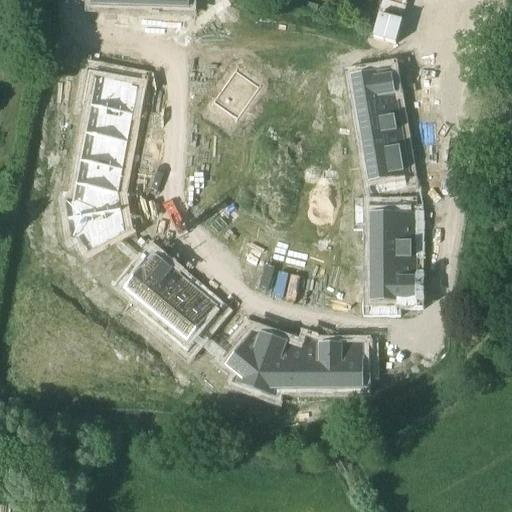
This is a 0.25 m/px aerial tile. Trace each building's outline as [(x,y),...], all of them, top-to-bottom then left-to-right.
[(60,0),(60,17),(68,17),(68,0),(60,0)] [(116,0),(116,8),(140,8),(140,0),(116,0)] [(140,0),(140,8),(163,9),(163,0),(140,0)] [(163,0),(163,9),(188,10),(188,0),(163,0)] [(347,61),(352,41),(319,33),(314,53),(347,61)] [(106,47),(106,39),(90,38),(90,47),(106,47)] [(138,49),(138,40),(123,39),(123,48),(138,49)] [(154,41),(138,40),(138,49),(153,49),(154,41)] [(171,50),(187,50),(187,42),(171,41),(171,50)] [(177,80),(177,60),(135,58),(134,69),(153,69),(152,79),(177,80)] [(264,82),(237,64),(207,107),(234,126),(264,82)] [(81,109),(90,111),(90,110),(133,118),(138,90),(132,88),(133,81),(88,72),(81,109)] [(390,73),(352,79),(356,107),(394,101),(390,73)] [(394,101),(356,107),(359,125),(397,119),(394,101)] [(90,111),(85,137),(127,145),(133,118),(90,110),(90,111)] [(397,119),(359,125),(362,143),(400,137),(397,119)] [(85,138),(80,165),(122,173),(127,145),(85,137),(85,138)] [(400,137),(362,143),(365,156),(402,150),(400,137)] [(402,150),(365,156),(371,192),(403,187),(401,179),(407,178),(402,150)] [(80,165),(76,188),(118,196),(122,173),(80,165)] [(73,204),(65,205),(68,223),(121,214),(118,196),(76,188),(73,204)] [(361,209),(361,224),(371,224),(371,241),(414,241),(414,217),(408,217),(408,208),(361,209)] [(121,214),(68,223),(71,241),(79,240),(87,255),(125,234),(121,214)] [(414,241),(371,241),(371,260),(414,260),(414,241)] [(145,259),(121,287),(145,306),(172,273),(153,258),(149,263),(145,259)] [(414,260),(371,260),(371,280),(414,279),(414,260)] [(145,306),(137,314),(153,326),(186,286),(172,273),(145,306)] [(74,307),(79,287),(39,276),(34,296),(74,307)] [(414,279),(371,280),(371,312),(393,312),(393,304),(414,304),(414,279)] [(186,286),(153,326),(167,339),(201,298),(186,286)] [(201,298),(167,339),(187,355),(217,319),(211,314),(215,310),(201,298)] [(245,334),(221,362),(227,367),(240,378),(237,386),(255,392),(273,341),(254,335),(251,339),(245,334)] [(273,341),(255,392),(272,398),(274,391),(291,391),(291,348),(273,341)] [(291,348),(291,391),(319,391),(318,347),(307,343),(304,352),(291,348)] [(320,348),(318,347),(319,391),(342,390),(342,348),(320,348)] [(362,347),(342,348),(342,390),(362,390),(362,382),(362,376),(370,376),(370,353),(362,353),(362,347)]
